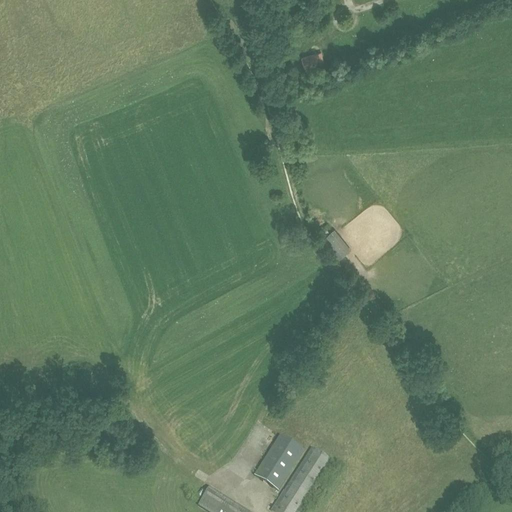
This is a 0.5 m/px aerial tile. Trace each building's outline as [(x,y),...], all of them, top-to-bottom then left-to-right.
[(321,53),(302,58),(305,70),(324,65),(321,53)] [(347,253),(331,232),(322,240),(338,260),(347,253)] [(108,437),(119,432),(113,418),(102,423),(108,437)] [(255,476),(278,492),(304,451),(280,436),(255,476)] [(301,511),(333,463),(312,449),(271,511),(301,511)] [(245,511),(235,506),(209,489),(198,506),(207,511),(245,511)]
